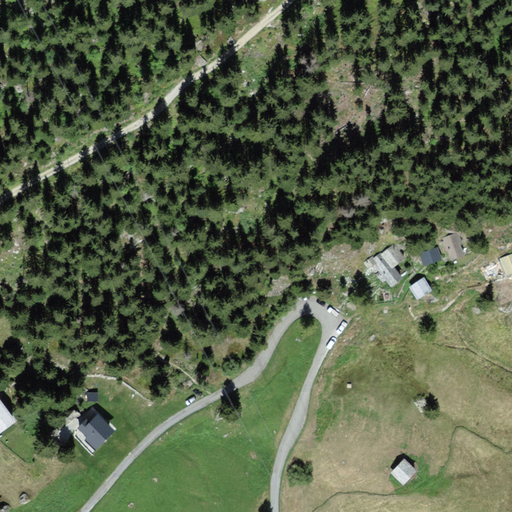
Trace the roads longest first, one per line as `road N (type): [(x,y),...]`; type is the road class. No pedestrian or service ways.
road 1 (unclassified): [(85,511),(157,431),(256,369),(282,325),(311,308),(323,311),(327,339),(279,460),(273,511)]
road 2 (track): [(289,0),(145,120),(0,199)]
